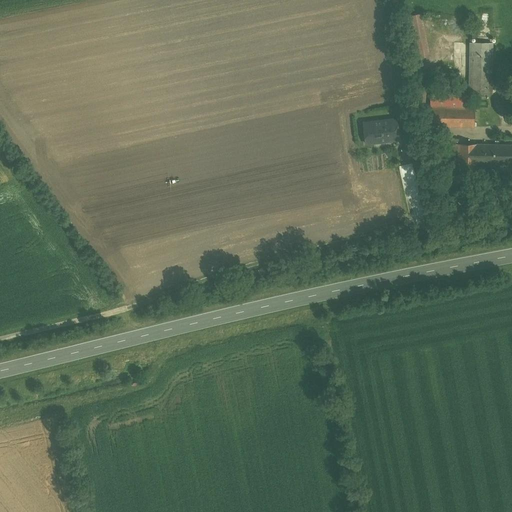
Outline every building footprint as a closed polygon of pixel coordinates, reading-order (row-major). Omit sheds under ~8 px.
[(422,13),(411,16),(415,32),(412,33),(415,41),(428,37),(422,13)] [(492,43),(471,43),(470,94),(474,94),(491,95),(492,43)] [(491,95),(474,94),(474,109),(474,127),(491,127),(491,95)] [(447,108),(430,108),(430,126),(446,127),(447,108)] [(455,108),(447,108),(446,127),(474,127),(474,109),(455,108)] [(396,119),(364,123),(366,144),(399,140),(396,119)] [(459,139),(448,138),(447,177),(458,177),(459,144),(459,139)] [(476,144),(459,144),(458,177),(476,177),(476,164),(476,144)] [(511,144),(476,144),(476,164),(511,164),(511,144)]
